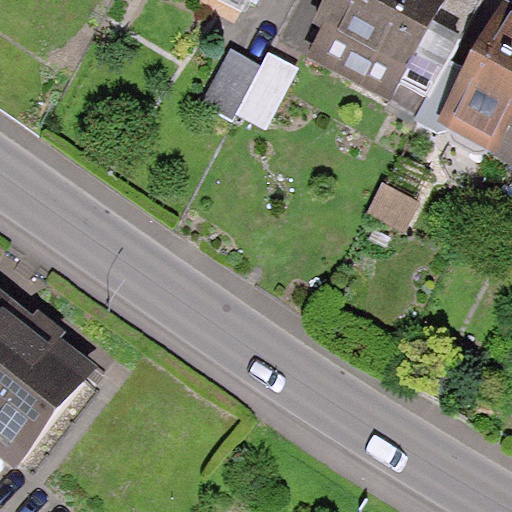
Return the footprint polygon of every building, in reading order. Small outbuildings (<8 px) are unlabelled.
[(317,0),(320,2),(298,40),(381,88),(393,66),(423,84),(463,15),(436,0),(317,0)] [(511,1),(509,0),(485,0),(433,104),(498,138),(511,110),(511,1)] [(259,120),(297,58),(260,35),(249,52),(228,39),(192,98),(222,116),(230,102),(259,120)] [(418,191),(379,172),(362,206),(401,225),(418,191)] [(105,348),(0,270),(0,418),(34,444),(105,348)]
